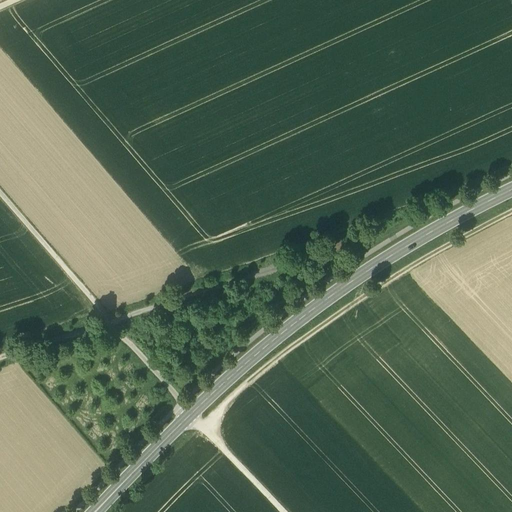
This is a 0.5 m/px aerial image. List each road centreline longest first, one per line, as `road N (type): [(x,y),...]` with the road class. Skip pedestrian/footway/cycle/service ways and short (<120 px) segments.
road 1 (secondary): [(511,188),(339,289),(225,381),(95,511)]
road 2 (track): [(511,210),(309,333),(206,428)]
road 3 (track): [(0,358),(313,254)]
road 4 (track): [(0,194),(192,414)]
road 5 (track): [(282,511),(192,414)]
